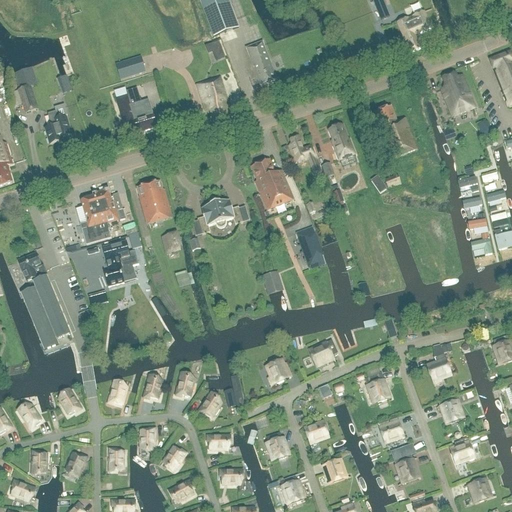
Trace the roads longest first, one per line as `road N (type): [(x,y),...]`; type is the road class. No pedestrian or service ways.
road 1 (tertiary): [(0,202),(356,93),(498,40)]
road 2 (unclassified): [(451,511),(394,351)]
road 3 (unclassified): [(283,402),(394,351)]
road 4 (unclassified): [(394,351),(511,322)]
